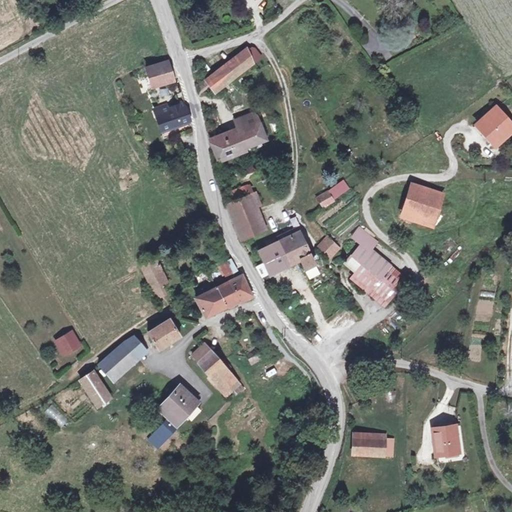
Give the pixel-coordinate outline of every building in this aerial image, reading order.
[(242,51),(223,65),(231,78),(251,62),(242,51)] [(168,60),(141,69),(148,88),(173,81),(168,60)] [(233,80),(231,78),(223,65),(194,86),(198,97),(207,90),(212,96),(233,80)] [(168,104),(155,109),(161,130),(191,122),(187,108),(184,108),(181,109),(179,104),(171,106),(168,107),(168,104)] [(479,126),(489,138),(496,147),(511,134),(511,118),(504,107),(479,126)] [(237,118),(242,131),(261,124),(256,110),(237,118)] [(261,124),(242,131),(214,141),(221,157),(267,140),(261,124)] [(481,137),(489,138),(479,126),(473,125),(481,137)] [(239,169),(242,178),(254,174),(251,165),(239,169)] [(412,186),(401,214),(432,225),(442,195),(412,186)] [(232,192),(235,202),(249,196),(246,187),(232,192)] [(249,196),(235,202),(227,205),(242,241),(262,233),(255,210),(263,207),(258,193),(249,196)] [(333,204),(328,195),(319,200),(325,209),(333,204)] [(298,233),(277,242),(283,254),(294,248),(301,260),(309,254),(298,233)] [(321,248),(329,258),(340,249),(331,239),(321,248)] [(283,254),(277,242),(260,251),(264,262),(257,267),(263,277),(301,260),(294,248),(283,254)] [(403,281),(361,246),(345,265),(355,274),(351,280),(382,307),(403,281)] [(309,254),(301,260),(307,270),(320,262),(313,250),(309,254)] [(142,265),(150,280),(162,274),(155,259),(151,260),(150,258),(146,259),(147,262),(142,265)] [(225,262),(232,274),(240,271),(234,258),(225,262)] [(232,274),(225,262),(220,264),(227,276),(232,274)] [(306,272),(307,278),(319,276),(317,269),(306,272)] [(232,274),(235,281),(243,277),(240,271),(232,274)] [(166,282),(162,274),(150,280),(158,297),(163,295),(159,286),(166,282)] [(230,284),(234,293),(250,285),(246,276),(243,277),(235,281),(230,284)] [(218,290),(226,307),(239,300),(234,293),(230,284),(218,290)] [(234,293),(239,300),(254,293),(250,285),(234,293)] [(218,290),(210,294),(219,310),(226,307),(218,290)] [(219,310),(210,294),(198,300),(207,316),(219,310)] [(475,312),(471,338),(486,341),(491,315),(475,312)] [(162,350),(182,337),(171,320),(152,333),(162,350)] [(113,381),(138,362),(133,355),(143,347),(134,336),(126,341),(101,364),(113,381)] [(78,350),(71,337),(59,344),(65,357),(78,350)] [(205,372),(219,362),(207,346),(195,357),(199,362),(198,363),(205,372)] [(133,355),(138,362),(148,353),(143,347),(133,355)] [(258,355),(250,359),(253,365),(261,361),(258,355)] [(209,380),(225,400),(241,386),(235,377),(231,378),(219,362),(205,372),(210,379),(209,380)] [(95,373),(81,383),(100,405),(112,397),(95,373)] [(159,408),(176,425),(184,417),(198,403),(181,386),(159,408)] [(159,426),(168,436),(174,430),(166,420),(159,426)] [(159,426),(147,437),(157,446),(168,436),(159,426)] [(454,427),(431,429),(435,456),(457,454),(454,427)] [(351,456),(356,456),(381,457),(381,437),(364,437),(364,432),(357,432),(357,436),(350,436),(351,456)]
